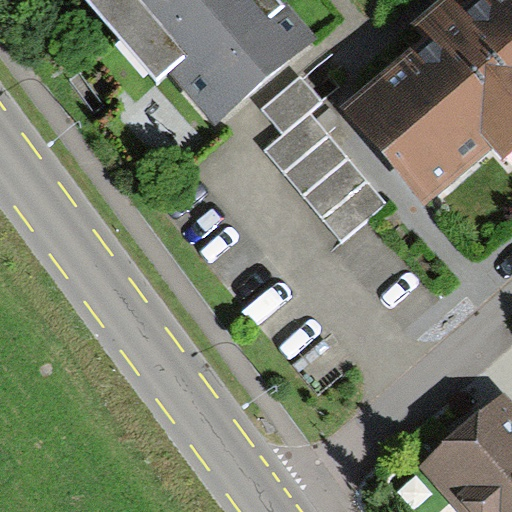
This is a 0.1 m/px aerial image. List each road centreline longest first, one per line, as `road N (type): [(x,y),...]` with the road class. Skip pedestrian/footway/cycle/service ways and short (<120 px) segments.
road 1 (primary): [(0,144),(269,508)]
road 2 (residential): [(269,508),(511,304)]
